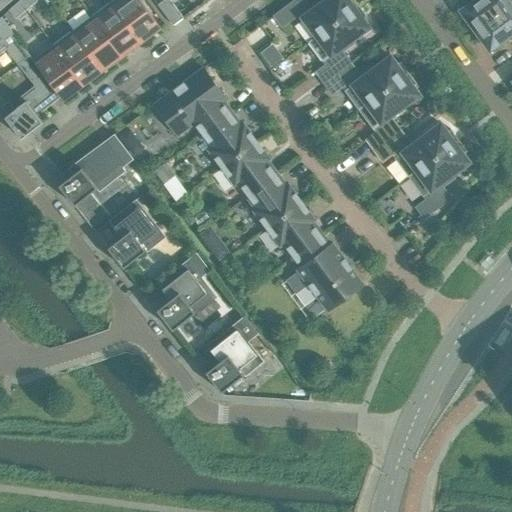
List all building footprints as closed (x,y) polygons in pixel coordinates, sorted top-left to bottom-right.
[(0,0),(0,9),(11,0),(0,0)] [(27,9),(37,0),(36,0),(20,0),(19,1),(27,9)] [(159,26),(140,0),(113,0),(111,2),(140,41),(159,26)] [(183,18),(170,0),(163,0),(158,5),(173,25),(183,18)] [(316,36),(358,4),(355,0),(325,0),(312,10),(304,0),(294,0),(273,16),(282,27),(300,14),(316,36)] [(475,30),(511,2),(511,0),(474,0),(461,11),(475,30)] [(16,19),(27,9),(19,1),(9,10),(16,19)] [(140,41),(111,2),(92,16),(120,55),(140,41)] [(511,2),(475,30),(477,32),(475,34),(481,42),(483,41),(490,50),(506,38),(510,43),(511,40),(511,2)] [(340,49),(369,27),(363,19),(367,16),(358,4),(316,36),(308,42),(323,62),(325,65),(315,72),(323,83),(351,63),(340,49)] [(120,55),(92,16),(73,31),(101,69),(120,55)] [(30,55),(1,17),(0,18),(0,50),(5,47),(18,64),(30,55)] [(101,69),(73,31),(53,45),(57,51),(81,84),(101,69)] [(81,84),(57,51),(38,66),(61,97),(62,98),(81,84)] [(61,97),(38,66),(30,55),(18,64),(19,64),(13,69),(21,79),(26,74),(37,87),(23,98),(25,101),(5,117),(15,130),(17,129),(19,132),(18,133),(21,138),(42,121),(37,115),(61,97)] [(351,63),(323,83),(332,95),(342,87),(358,109),(366,103),(408,72),(400,61),(397,64),(391,56),(362,77),(351,63)] [(232,112),(224,101),(226,100),(203,68),(155,104),(178,135),(193,125),(201,135),(232,112)] [(390,116),(419,94),(413,86),(417,84),(408,72),(366,103),(358,109),(375,132),(365,139),(374,150),(401,130),(390,116)] [(257,141),(244,123),(242,125),(232,112),(201,135),(210,148),(208,150),(221,167),(257,141)] [(401,130),(374,150),(382,162),(392,155),(408,177),(459,139),(451,129),(447,131),(441,123),(412,145),(401,130)] [(94,183),(119,163),(122,168),(133,159),(114,134),(76,162),(80,168),(59,185),(75,205),(97,188),(94,183)] [(441,183),(469,162),(463,154),(467,151),(459,139),(416,171),(433,194),(415,207),(424,218),(451,198),(441,183)] [(277,173),(268,160),(270,159),(257,141),(221,167),(235,185),(237,184),(246,196),(277,173)] [(302,202),(289,184),(287,186),(277,173),(246,196),(255,209),(253,211),(266,228),(302,202)] [(157,201),(151,192),(144,197),(151,206),(157,201)] [(159,239),(144,220),(149,216),(136,200),(114,217),(122,228),(125,226),(129,231),(108,247),(123,268),(159,239)] [(323,234),(313,221),(315,220),(302,202),(266,228),(280,246),(282,245),(291,257),(323,234)] [(363,284),(333,243),(331,245),(323,234),(291,257),(299,268),(297,270),(327,310),(363,284)] [(178,293),(156,310),(172,330),(208,301),(193,283),(210,270),(197,252),(162,279),(171,291),(174,288),(178,293)] [(227,355),(205,372),(221,392),(257,364),(243,345),(258,333),(245,315),(212,342),(220,353),(223,350),(227,355)]
